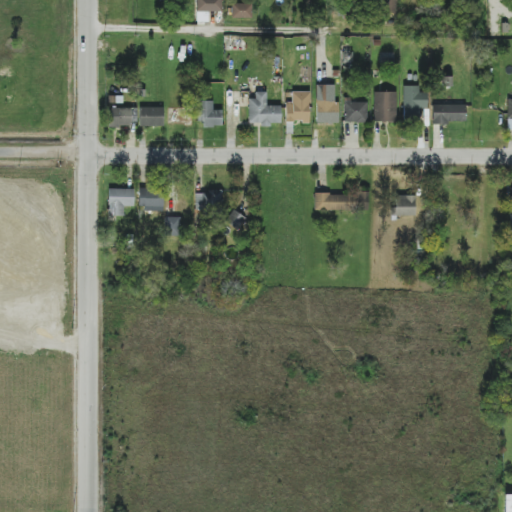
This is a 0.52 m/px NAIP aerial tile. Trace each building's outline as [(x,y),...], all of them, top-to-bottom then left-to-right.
[(222,11),(221,0),(195,0),(196,22),(208,22),(208,11),(222,11)] [(396,13),(395,0),(383,0),(384,14),(396,13)] [(231,18),(251,19),(252,4),(232,3),(231,18)] [(338,123),(338,101),(335,101),(334,85),(315,85),(316,124),(338,123)] [(427,92),(419,92),(418,85),(402,86),(403,119),(419,119),(419,109),(427,109),(427,92)] [(285,122),(309,122),(309,92),(291,91),(291,101),(285,101),(285,122)] [(248,124),(280,124),(280,106),(266,106),(266,92),(254,92),(254,98),(248,98),(248,124)] [(396,92),(374,92),(373,122),(396,122),(396,92)] [(367,123),(367,101),(344,100),(344,122),(367,123)] [(202,127),(221,127),(221,110),(212,110),(212,101),(198,101),(198,121),(202,121),(202,127)] [(466,104),(432,105),(432,123),(466,123),(466,104)] [(130,107),(108,108),(109,127),(131,126),(130,107)] [(163,107),(140,107),(139,126),(163,126),(163,107)] [(138,210),(162,211),(163,189),(139,188),(138,210)] [(133,189),(109,189),(109,216),(123,216),(123,206),(133,207),(133,189)] [(194,192),(195,211),(222,210),(221,191),(194,192)] [(313,210),(368,211),(368,193),(314,193),(313,210)] [(415,196),(395,195),(394,207),(391,207),(390,216),(415,216),(415,196)] [(225,222),(237,229),(244,217),(232,210),(225,222)] [(180,217),(164,217),(165,236),(180,235),(180,217)] [(511,511),(511,493),(503,493),(503,511),(511,511)]
